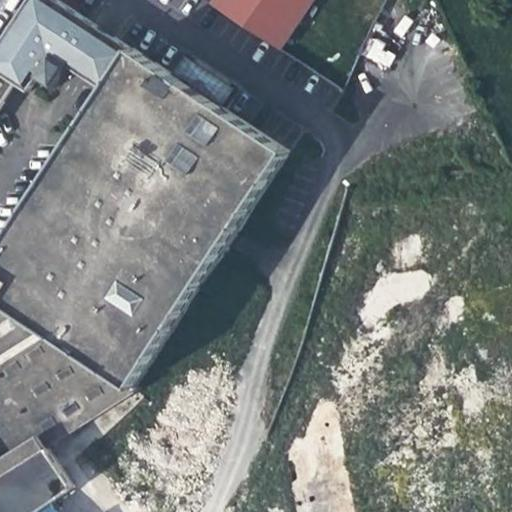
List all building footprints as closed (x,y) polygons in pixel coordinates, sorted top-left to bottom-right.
[(58,0),(30,0),(0,45),(0,109),(18,83),(31,91),(41,76),(58,88),(72,66),(99,26),(58,0)] [(280,49),(292,31),(313,0),(216,0),(214,4),(280,49)] [(99,26),(72,66),(89,78),(115,37),(99,26)] [(291,153),(115,37),(89,78),(108,90),(0,251),(0,482),(52,451),(51,450),(141,388),(136,385),(238,232),(291,153)] [(57,511),(51,503),(74,488),(52,451),(0,482),(0,511),(57,511)]
